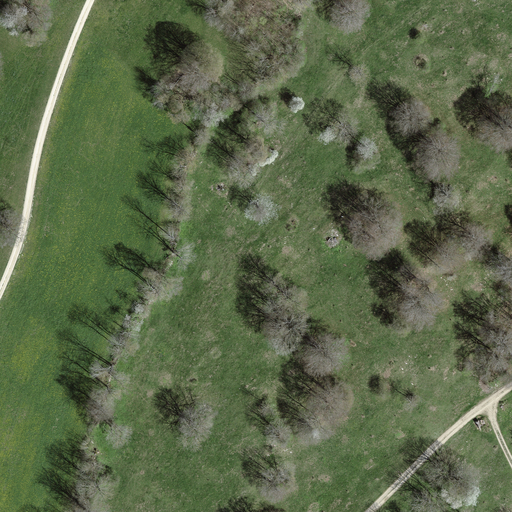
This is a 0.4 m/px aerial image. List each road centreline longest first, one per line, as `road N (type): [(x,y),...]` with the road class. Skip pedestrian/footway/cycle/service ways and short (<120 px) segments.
road 1 (track): [(91,0),(0,295)]
road 2 (track): [(511,388),(367,511)]
